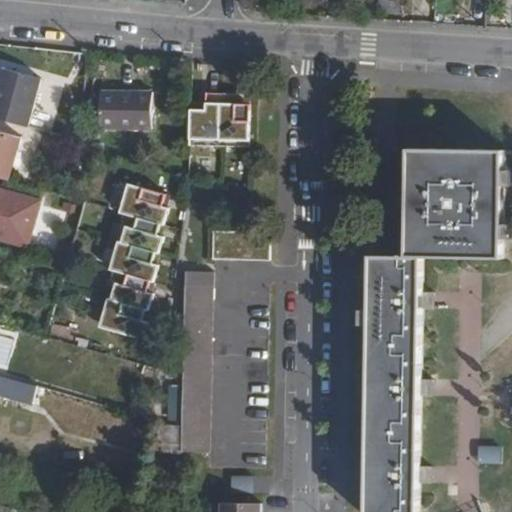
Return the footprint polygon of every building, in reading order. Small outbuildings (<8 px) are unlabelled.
[(0,115),(33,125),(47,77),(9,66),(5,80),(2,79),(0,87),(0,115)] [(158,91),(106,89),(104,125),(156,127),(158,91)] [(205,99),(195,98),(193,141),(253,144),(255,102),(245,101),(240,101),(240,96),(210,95),(210,100),(205,99)] [(0,129),(0,174),(13,179),(25,136),(0,129)] [(505,152),(411,150),(410,255),(372,255),(368,511),(420,511),(421,475),(423,387),(424,300),(425,255),(504,256),(505,152)] [(0,234),(32,243),(43,199),(0,186),(0,234)] [(133,189),(130,188),(126,199),(133,200),(128,216),(161,227),(165,228),(169,212),(163,210),(167,200),(133,189)] [(128,216),(124,215),(121,226),(127,227),(122,243),(156,253),(159,254),(164,239),(157,238),(161,227),(128,216)] [(214,232),(214,260),(271,260),(271,232),(214,232)] [(122,243),(119,242),(115,252),(121,254),(116,269),(150,280),(153,282),(158,266),(152,264),(156,253),(122,243)] [(0,307),(11,266),(0,262),(0,307)] [(116,269),(113,269),(110,280),(115,281),(111,297),(144,307),(148,308),(153,293),(147,291),(150,280),(116,269)] [(186,272),(182,452),(210,453),(213,351),(215,272),(186,272)] [(111,297),(108,296),(104,306),(110,308),(105,324),(142,335),(147,320),(141,318),(144,307),(111,297)] [(0,389),(13,393),(17,377),(0,372),(0,389)] [(476,463),(498,463),(498,448),(476,447),(476,463)] [(262,511),(262,504),(220,503),(220,511),(262,511)]
